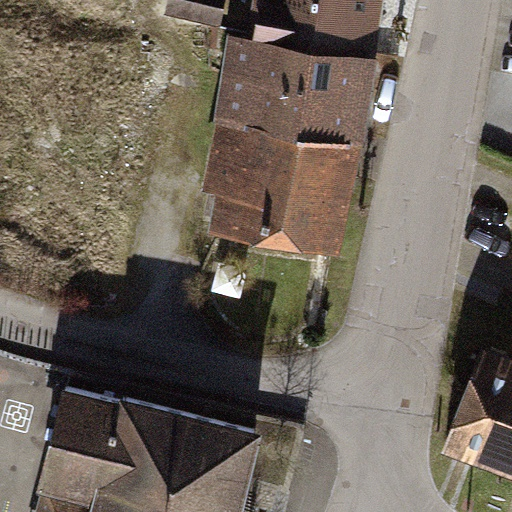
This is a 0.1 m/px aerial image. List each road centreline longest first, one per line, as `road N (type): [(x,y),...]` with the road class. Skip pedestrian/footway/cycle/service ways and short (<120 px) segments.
road 1 (residential): [(387,396),(459,0)]
road 2 (residential): [(387,396),(0,311)]
